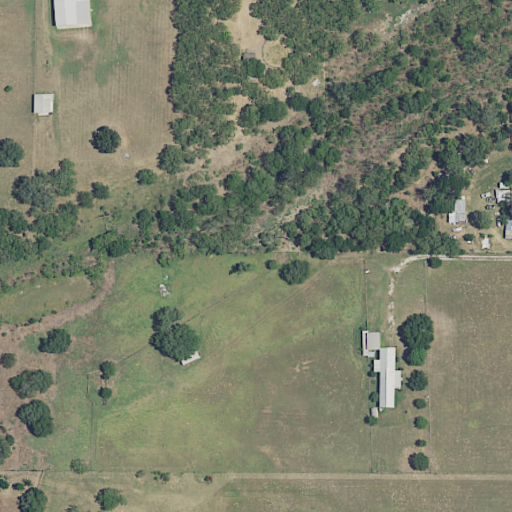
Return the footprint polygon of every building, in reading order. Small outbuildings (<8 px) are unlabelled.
[(90,23),(88,0),(52,0),(54,25),(90,23)] [(52,94),(33,94),(33,113),(52,113),(52,94)] [(509,201),(509,190),(497,191),(497,201),(509,201)] [(448,222),(465,222),(464,200),(454,200),(454,208),(448,208),(448,222)] [(362,351),(378,351),(378,332),(361,332),(362,351)] [(393,407),(393,388),(399,388),(400,370),(394,370),(394,347),(378,347),(378,359),(372,359),(372,371),(379,371),(378,407),(393,407)]
